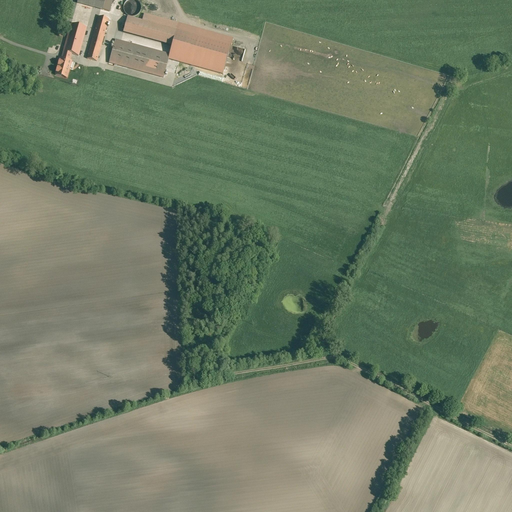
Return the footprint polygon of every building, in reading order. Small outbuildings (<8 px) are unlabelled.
[(78,0),(78,4),(110,13),(114,0),(78,0)] [(129,18),(124,34),(174,47),(180,25),(145,15),(143,22),(129,18)] [(87,58),(97,60),(110,19),(100,16),(87,58)] [(61,59),(69,61),(71,54),(80,57),(87,29),(70,24),(61,59)] [(111,64),(166,79),(168,71),(176,73),(180,59),(171,57),(172,56),(117,41),(111,64)] [(71,62),(69,61),(61,59),(60,59),(56,76),(67,79),(71,62)]
